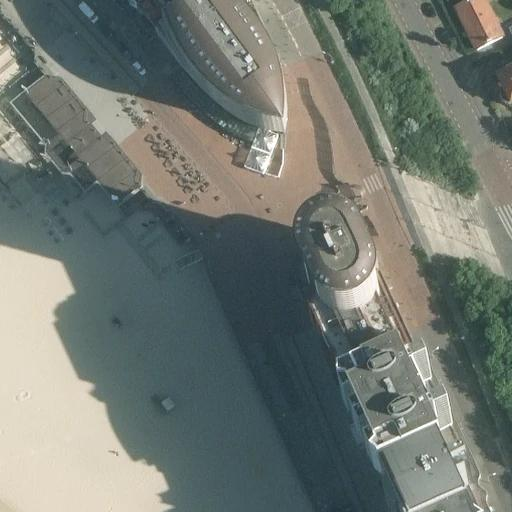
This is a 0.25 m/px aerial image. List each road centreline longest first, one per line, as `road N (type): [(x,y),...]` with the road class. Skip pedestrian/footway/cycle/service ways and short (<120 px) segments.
road 1 (residential): [(59,0),(238,204),(362,511)]
road 2 (residential): [(506,511),(377,201),(277,0)]
road 3 (tertiary): [(496,179),(400,0)]
